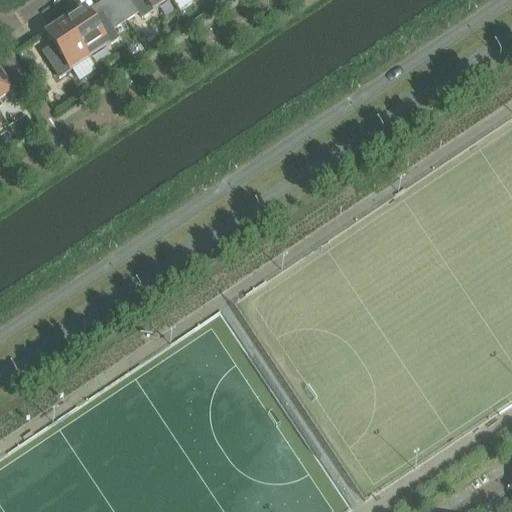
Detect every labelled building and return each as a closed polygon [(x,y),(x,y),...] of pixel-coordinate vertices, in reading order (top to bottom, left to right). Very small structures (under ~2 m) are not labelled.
[(125,6),(121,0),(112,0),(112,1),(118,10),(125,6)] [(171,1),(170,0),(128,0),(142,21),(171,1)] [(118,10),(112,1),(102,7),(108,17),(118,10)] [(118,42),(101,16),(91,24),(83,12),(76,16),(75,14),(63,22),(89,61),(118,42)] [(89,61),(63,22),(51,30),(52,32),(45,37),(53,48),(43,56),(59,81),(89,61)] [(0,104),(14,95),(0,74),(0,104)]
